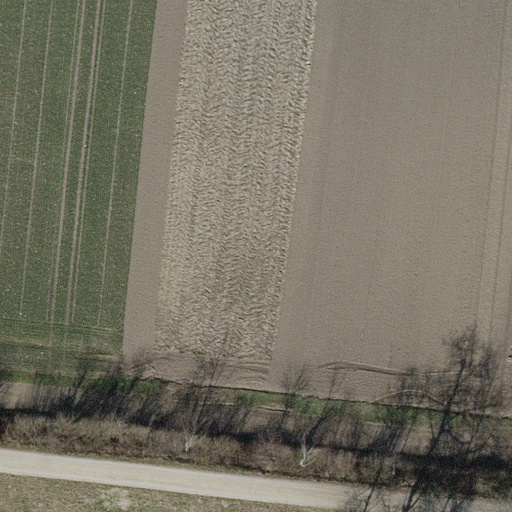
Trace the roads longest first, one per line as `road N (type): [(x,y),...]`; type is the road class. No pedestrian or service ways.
road 1 (track): [(511,449),(0,392)]
road 2 (track): [(479,511),(0,459)]
